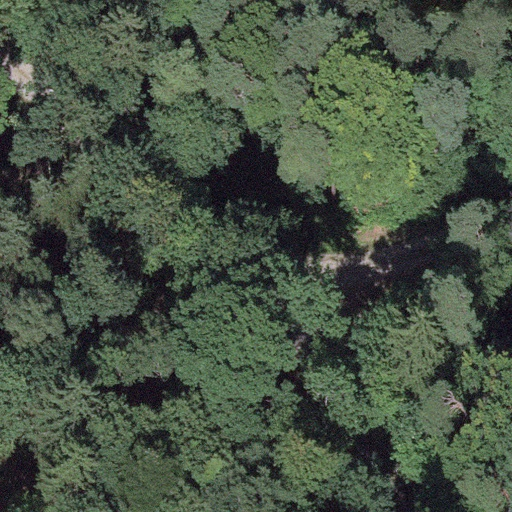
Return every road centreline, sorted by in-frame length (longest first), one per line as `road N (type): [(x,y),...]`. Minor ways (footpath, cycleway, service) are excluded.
road 1 (track): [(0,66),(241,263),(289,314),(511,205)]
road 2 (track): [(289,314),(409,511)]
